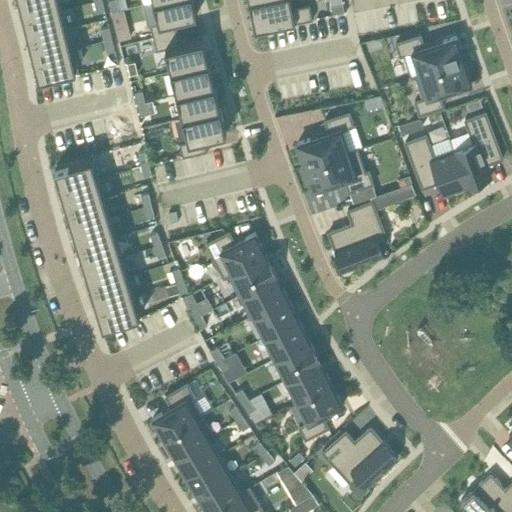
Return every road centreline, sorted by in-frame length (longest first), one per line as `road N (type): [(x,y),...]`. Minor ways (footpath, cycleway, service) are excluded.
road 1 (residential): [(175,511),(78,325),(31,172),(0,13)]
road 2 (residential): [(230,0),(281,168),(328,280),(357,311)]
road 3 (residential): [(357,311),(511,207)]
road 4 (tertiary): [(60,397),(0,229)]
road 5 (residential): [(357,311),(360,340),(442,454)]
road 6 (tertiary): [(119,511),(60,397)]
